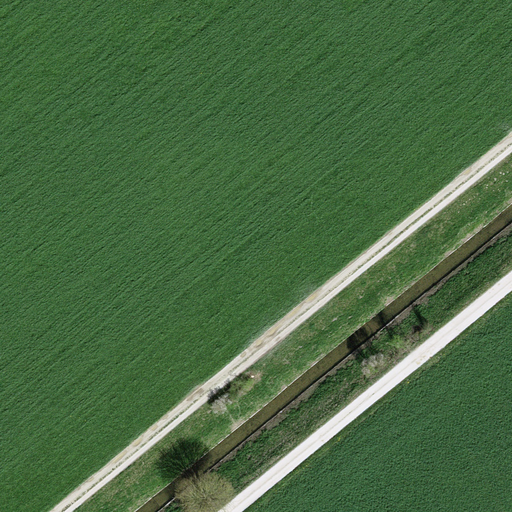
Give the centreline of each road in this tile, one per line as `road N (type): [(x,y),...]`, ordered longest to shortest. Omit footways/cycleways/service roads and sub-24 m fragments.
road 1 (track): [(511,133),(54,511)]
road 2 (track): [(511,280),(229,511)]
